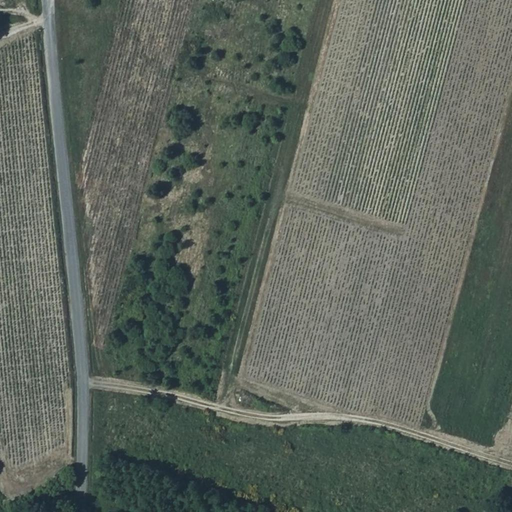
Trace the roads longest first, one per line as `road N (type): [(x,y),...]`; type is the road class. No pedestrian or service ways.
road 1 (unclassified): [(82,511),(84,384),(49,0)]
road 2 (track): [(84,384),(253,415),(385,422),(511,463)]
